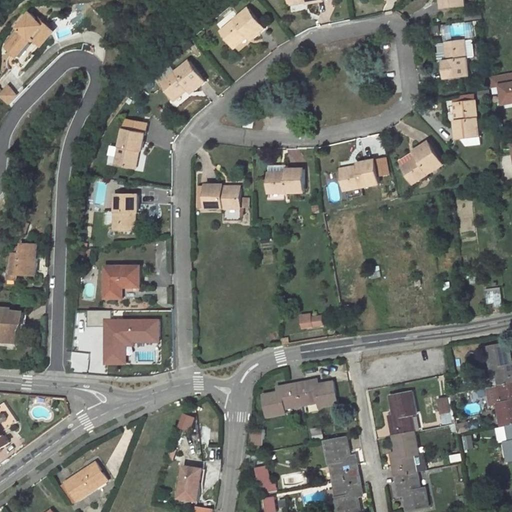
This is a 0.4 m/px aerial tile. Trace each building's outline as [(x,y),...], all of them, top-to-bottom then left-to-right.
[(250,9),(222,31),(234,46),(249,34),(252,37),(254,39),(267,29),(250,9)] [(33,53),(51,32),(44,26),(37,19),(29,13),(17,27),(19,29),(5,47),(16,57),(14,59),(24,67),(35,55),(33,53)] [(47,22),(40,16),(37,19),(44,26),(47,22)] [(237,49),(252,37),(249,34),(234,46),(237,49)] [(446,61),(448,79),(471,76),(466,40),(447,43),(449,60),(446,61)] [(191,61),(163,84),(175,99),(189,87),(192,90),(194,93),(208,81),(191,61)] [(511,83),(503,85),(506,104),(511,103),(511,83)] [(177,102),(192,90),(189,87),(175,99),(177,102)] [(483,145),(477,100),(458,102),(460,120),(457,121),(459,139),(462,139),(468,147),(483,145)] [(246,127),(255,128),(256,117),(247,116),(246,127)] [(124,130),(117,165),(136,168),(139,150),(143,151),(146,134),(124,130)] [(416,184),(446,165),(431,142),(415,151),(420,158),(405,168),(416,184)] [(400,161),(405,168),(420,158),(415,151),(400,161)] [(347,190),(382,184),(377,159),(360,163),(360,165),(361,168),(343,171),(347,190)] [(307,192),(306,169),(288,170),(288,166),(270,167),(271,193),(269,193),(269,201),(287,200),(287,193),(307,192)] [(243,189),(226,189),(226,185),(209,185),(208,208),(226,208),(226,221),(244,221),(244,208),(244,197),(243,189)] [(116,195),(117,230),(135,231),(134,213),(139,213),(139,195),(116,195)] [(160,274),(173,274),(173,240),(160,240),(160,274)] [(12,262),(12,275),(37,276),(38,244),(20,244),(20,247),(20,254),(13,254),(13,256),(12,262)] [(82,264),(89,265),(92,250),(87,250),(83,251),(82,264)] [(143,266),(107,266),(107,299),(122,299),(121,287),(126,287),(143,287),(143,266)] [(481,274),(471,274),(472,283),(481,283),(481,274)] [(451,281),(442,283),(444,291),(453,289),(451,281)] [(174,288),(164,288),(163,305),(174,305),(174,288)] [(502,288),(487,291),(489,304),(495,303),(496,308),(505,306),(502,288)] [(465,290),(457,291),(459,307),(467,306),(465,290)] [(12,308),(0,307),(0,341),(19,343),(20,331),(17,331),(17,325),(24,325),(25,312),(12,311),(12,308)] [(106,365),(127,365),(127,344),(161,344),(161,320),(114,320),(113,310),(88,310),(88,326),(106,326),(106,365)] [(315,314),(303,316),(304,328),(317,327),(316,316),(315,314)] [(317,327),(324,326),(323,315),(316,316),(317,327)] [(499,380),(494,381),(495,386),(499,385),(511,382),(511,358),(509,343),(510,343),(509,343),(487,347),(487,348),(488,348),(492,369),(497,368),(498,378),(499,378),(499,380)] [(492,369),(490,369),(492,382),(494,381),(499,380),(499,378),(498,378),(497,368),(492,369)] [(299,383),(303,405),(310,404),(311,404),(310,403),(320,402),(321,407),(338,403),(338,404),(339,404),(335,381),(334,381),(334,382),(317,385),(316,379),(316,380),(299,383)] [(511,382),(499,385),(500,385),(501,392),(501,393),(503,402),(498,403),(502,425),(507,424),(511,423),(511,382)] [(282,386),(281,386),(282,391),(265,395),(265,394),(269,417),(269,416),(287,413),(286,408),(295,406),(295,407),(296,407),(296,406),(303,405),(299,383),(282,386)] [(391,396),(392,396),(395,411),(390,412),(391,418),(391,419),(394,435),(394,436),(416,431),(415,425),(415,424),(414,424),(413,414),(418,414),(414,392),(414,391),(391,396)] [(448,398),(440,399),(442,413),(451,411),(448,398)] [(451,411),(442,413),(444,424),(453,422),(451,411)] [(212,417),(210,429),(218,430),(220,419),(212,417)] [(470,430),(468,422),(458,424),(459,432),(470,430)] [(322,427),(313,429),(314,435),(324,433),(322,427)] [(0,428),(0,450),(10,443),(0,428)] [(265,429),(252,428),(251,444),(264,445),(265,429)] [(394,436),(395,436),(397,452),(393,452),(394,458),(393,458),(393,459),(394,459),(397,475),(397,476),(419,472),(419,471),(418,471),(417,465),(418,465),(418,464),(417,464),(415,454),(420,454),(416,432),(417,432),(416,431),(394,436)] [(472,435),(463,437),(467,451),(476,448),(472,435)] [(326,442),(330,463),(331,463),(334,480),(361,475),(360,475),(357,458),(358,458),(357,457),(352,458),(348,438),(348,437),(326,441),(326,442)] [(179,461),(182,452),(173,448),(169,458),(179,461)] [(420,454),(415,454),(417,464),(418,464),(418,465),(417,465),(418,471),(419,471),(419,472),(424,471),(423,467),(427,466),(424,453),(420,454)] [(79,500),(110,480),(98,462),(67,482),(79,500)] [(200,500),(205,468),(186,466),(181,498),(200,500)] [(397,476),(400,493),(400,494),(405,492),(408,509),(408,510),(431,506),(430,505),(427,488),(422,489),(420,479),(420,478),(419,472),(397,476)] [(361,475),(334,480),(338,497),(337,497),(339,511),(358,511),(363,511),(362,510),(362,511),(359,494),(364,493),(364,492),(363,492),(360,475),(361,475)] [(79,500),(67,482),(63,485),(75,503),(79,500)] [(265,493),(278,490),(277,484),(263,486),(265,493)] [(469,503),(467,495),(459,497),(461,505),(469,503)] [(273,511),(278,511),(276,497),(265,498),(267,511),(273,511)]
